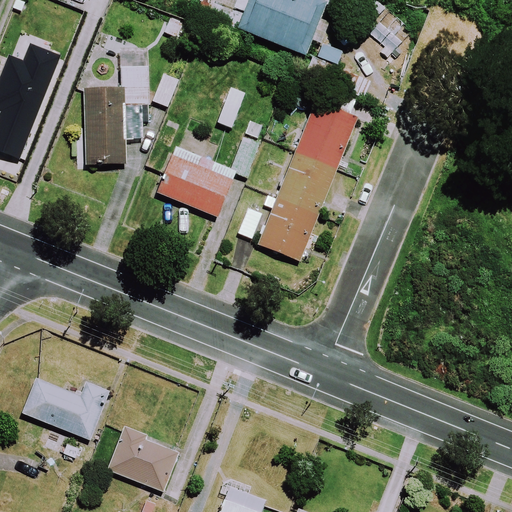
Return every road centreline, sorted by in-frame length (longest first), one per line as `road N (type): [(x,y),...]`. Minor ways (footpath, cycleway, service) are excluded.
road 1 (residential): [(1,245),(323,372)]
road 2 (residential): [(427,127),(323,372)]
road 3 (residential): [(323,372),(511,448)]
